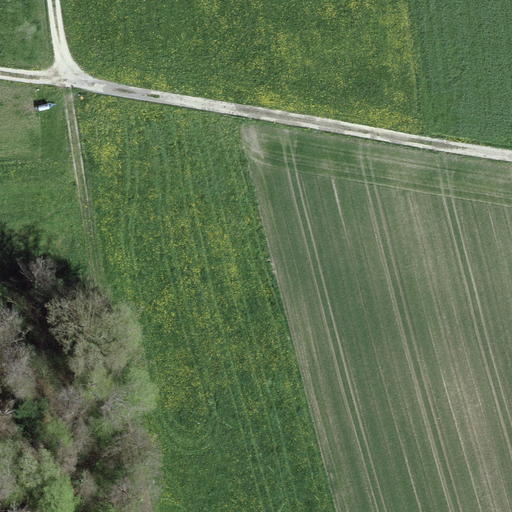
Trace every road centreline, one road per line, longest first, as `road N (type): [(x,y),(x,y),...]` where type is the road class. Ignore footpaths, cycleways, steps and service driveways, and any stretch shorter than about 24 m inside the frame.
road 1 (track): [(52,0),(60,78),(152,511)]
road 2 (track): [(0,67),(511,158)]
